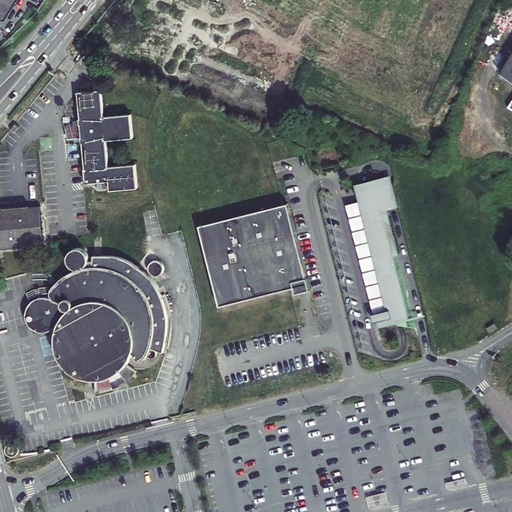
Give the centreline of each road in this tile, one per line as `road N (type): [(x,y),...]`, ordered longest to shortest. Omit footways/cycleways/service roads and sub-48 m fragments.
road 1 (unclassified): [(511,428),(473,380),(428,369),(105,449),(2,496)]
road 2 (secondary): [(0,111),(91,0)]
